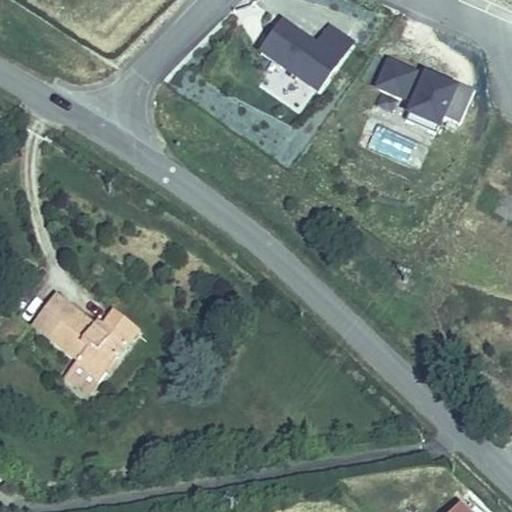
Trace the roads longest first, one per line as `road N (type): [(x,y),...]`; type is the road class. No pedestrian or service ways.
road 1 (tertiary): [(511,477),(293,268),(207,200),(94,133)]
road 2 (residential): [(210,0),(94,133)]
